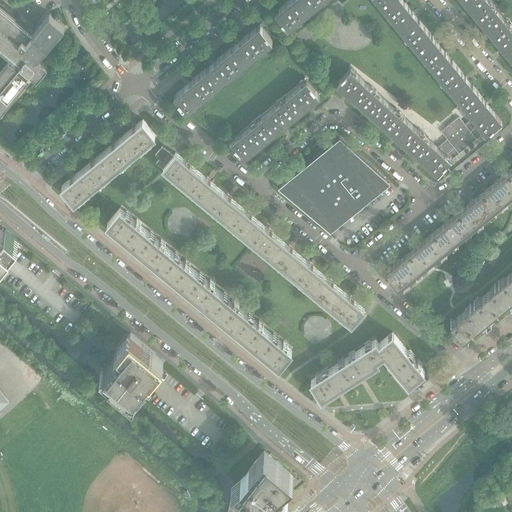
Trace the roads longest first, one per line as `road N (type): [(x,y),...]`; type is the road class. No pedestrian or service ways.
road 1 (tertiary): [(362,466),(18,180)]
road 2 (tertiary): [(0,204),(335,488)]
road 3 (residential): [(252,184),(331,117),(435,201)]
road 4 (residential): [(472,376),(351,266)]
road 5 (residential): [(252,184),(131,85)]
road 6 (residential): [(131,85),(18,180)]
road 7 (secondary): [(472,376),(362,466)]
road 8 (secondary): [(376,481),(485,392)]
road 9 (residential): [(238,0),(131,85)]
road 10 (residential): [(351,266),(252,184)]
road 11 (residential): [(434,0),(511,95)]
